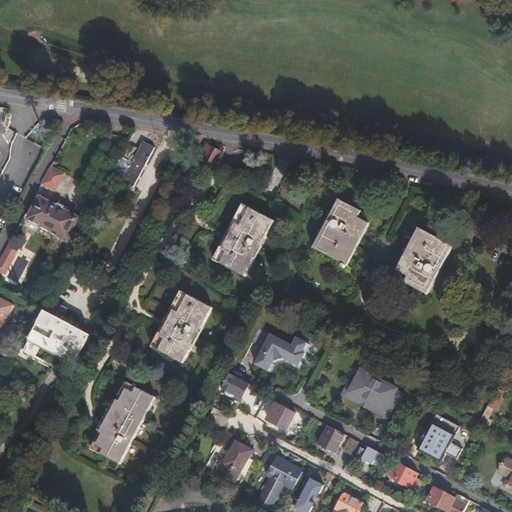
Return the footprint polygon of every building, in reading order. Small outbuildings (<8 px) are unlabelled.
[(127,144),(111,175),(132,188),(154,148),(142,142),(138,150),(127,144)] [(197,156),(193,164),(206,171),(217,151),(209,147),(206,151),(202,149),(198,156),(197,156)] [(42,185),(55,192),(65,174),(52,167),(42,185)] [(56,207),(40,198),(28,220),(29,221),(29,224),(35,228),(38,226),(39,226),(40,225),(58,235),(57,236),(67,241),(74,228),(75,229),(78,223),(77,223),(79,219),(66,212),(68,209),(58,204),(56,207)] [(341,199),(315,248),(344,263),(342,266),(345,267),(363,232),(362,231),(367,221),(358,217),(361,210),(341,199)] [(214,261),(217,263),(247,208),(243,206),(214,261)] [(247,208),(217,263),(246,279),(255,261),(253,260),(260,246),(262,248),(275,223),(247,208)] [(404,263),(398,275),(405,278),(402,284),(423,295),(450,245),(417,228),(400,261),(404,263)] [(11,243),(7,250),(14,254),(3,273),(6,275),(20,248),(11,243)] [(253,260),(255,261),(257,262),(264,248),(262,248),(260,246),(253,260)] [(14,254),(7,250),(0,263),(0,271),(3,273),(14,254)] [(152,347),(154,349),(184,293),(181,292),(152,347)] [(184,293),(154,349),(184,364),(194,346),(191,345),(198,332),(200,333),(213,309),(184,293)] [(0,329),(1,330),(6,320),(9,320),(11,316),(10,313),(14,306),(0,298),(0,329)] [(48,309),(30,342),(41,348),(74,365),(91,333),(48,309)] [(261,328),(258,334),(269,340),(272,334),(261,328)] [(191,345),(194,346),(195,347),(202,333),(200,333),(198,332),(191,345)] [(269,340),(258,334),(253,342),(265,348),(257,364),(270,371),(275,361),(287,359),(301,366),(312,344),(298,337),(294,346),(272,334),(269,340)] [(41,348),(30,342),(23,355),(35,361),(41,348)] [(363,370),(356,383),(351,392),(387,411),(398,391),(398,389),(363,370)] [(250,384),(232,374),(223,389),(244,400),(250,388),(249,387),(250,384)] [(351,392),(356,383),(352,381),(345,394),(384,415),(388,417),(396,402),(401,392),(398,391),(387,411),(351,392)] [(127,393),(132,384),(128,382),(123,391),(119,400),(120,401),(122,402),(127,393)] [(107,432),(97,451),(123,465),(154,407),(159,398),(132,384),(127,393),(122,402),(120,401),(104,431),(107,432)] [(504,393),(497,389),(489,405),(496,409),(504,393)] [(388,417),(393,420),(407,395),(401,392),(396,402),(388,417)] [(102,430),(104,431),(120,401),(119,400),(116,399),(100,429),(102,430)] [(269,407),(263,419),(269,422),(270,419),(288,429),(297,412),(280,402),(275,411),(269,407)] [(428,431),(424,440),(423,441),(424,441),(419,450),(443,463),(447,454),(458,460),(473,433),(438,415),(430,430),(429,430),(428,431)] [(338,454),(347,435),(331,426),(321,445),(338,454)] [(93,449),(97,451),(107,432),(104,431),(102,430),(93,449)] [(207,467),(237,483),(242,474),(246,476),(251,465),(245,462),(247,458),(249,459),(253,451),(237,442),(233,451),(220,444),(207,467)] [(381,470),(388,456),(370,447),(368,452),(362,449),(357,458),(381,470)] [(278,457),(276,461),(290,469),(292,465),(278,457)] [(385,477),(394,460),(389,457),(380,474),(385,477)] [(511,459),(509,458),(506,464),(504,463),(502,467),(504,468),(501,474),(509,478),(511,479),(511,481),(509,488),(511,489),(511,459)] [(358,462),(352,459),(345,470),(352,474),(358,462)] [(418,495),(427,477),(394,460),(385,477),(418,495)] [(290,469),(276,461),(270,472),(275,474),(257,507),(266,511),(278,511),(280,510),(273,507),(285,485),(303,495),(313,477),(292,465),(290,469)] [(313,480),(296,509),(301,511),(311,511),(325,486),(313,480)] [(450,511),(464,511),(471,501),(458,494),(455,500),(437,490),(431,502),(450,511)] [(334,511),(360,511),(365,505),(344,494),(334,511)]
